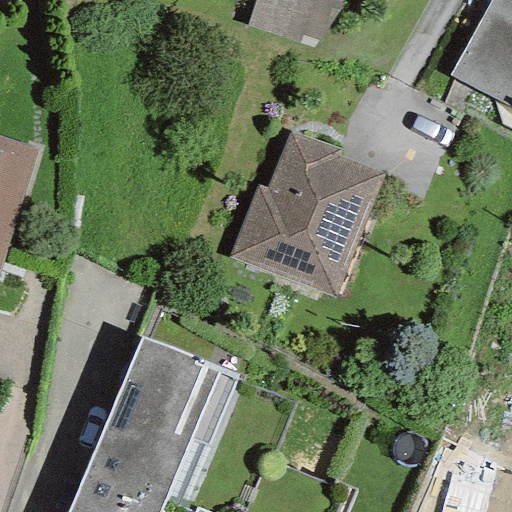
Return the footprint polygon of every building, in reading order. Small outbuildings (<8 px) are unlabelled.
[(324,43),(335,0),(257,0),(251,23),(324,43)] [(511,0),(499,0),(453,84),(511,116),(511,0)] [(337,165),(292,147),(269,203),(259,199),(232,264),(330,304),(377,191),(333,174),(337,165)] [(0,268),(33,161),(0,150),(0,268)] [(237,379),(140,338),(86,465),(166,498),(191,440),(207,447),(237,379)] [(160,511),(166,498),(86,465),(66,511),(160,511)]
